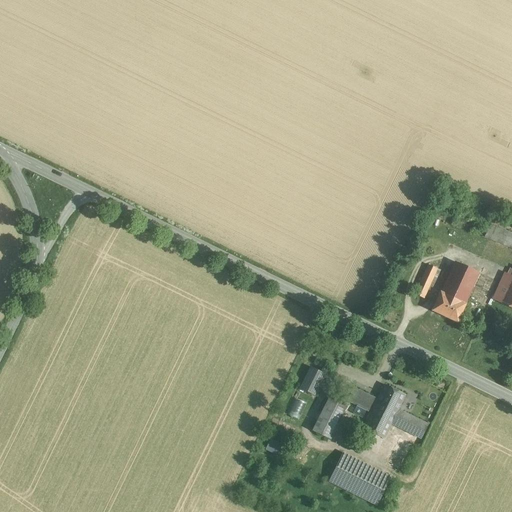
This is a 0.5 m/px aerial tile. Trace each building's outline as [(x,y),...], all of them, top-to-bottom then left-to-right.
[(511,232),(489,223),(484,237),(511,247),(511,232)] [(479,274),(455,262),(448,278),(472,289),(479,274)] [(428,265),(414,294),(424,299),(428,290),(431,291),(441,271),(428,265)] [(511,276),(506,274),(504,272),(491,299),(511,308),(511,276)] [(472,289),(448,278),(432,309),(456,321),(472,289)] [(325,374),(311,367),(300,388),(314,395),(325,374)] [(406,395),(384,385),(377,399),(376,402),(397,412),(398,410),(406,395)] [(354,388),(347,402),(352,404),(359,390),(354,388)] [(377,399),(359,390),(352,404),(356,406),(366,411),(370,413),(376,402),(377,399)] [(330,395),(312,431),(330,440),(348,404),(330,395)] [(287,413),(299,418),(306,402),(294,397),(287,413)] [(397,412),(376,402),(370,413),(362,428),(384,439),(391,424),(397,412)] [(366,411),(356,406),(353,413),(362,418),(366,411)] [(428,425),(398,410),(397,412),(391,424),(421,439),(428,425)] [(271,439),(266,450),(275,455),(280,444),(271,439)] [(391,477),(342,453),(328,481),(377,505),(391,477)]
